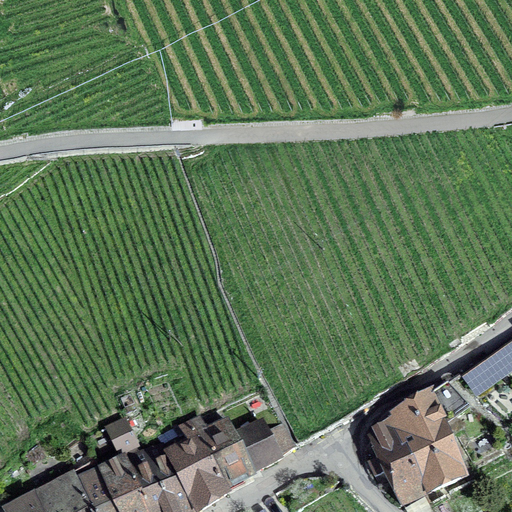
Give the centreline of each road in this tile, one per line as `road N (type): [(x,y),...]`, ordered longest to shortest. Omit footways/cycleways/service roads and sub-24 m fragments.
road 1 (track): [(0,158),(511,112)]
road 2 (residential): [(511,320),(314,452)]
